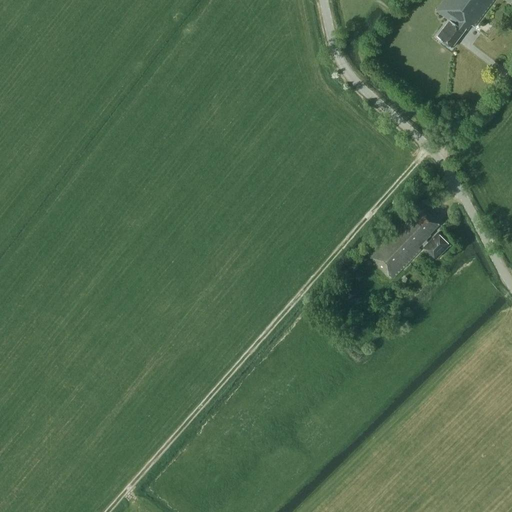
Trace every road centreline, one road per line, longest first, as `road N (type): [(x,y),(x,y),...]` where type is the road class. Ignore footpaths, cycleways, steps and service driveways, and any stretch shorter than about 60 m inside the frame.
road 1 (track): [(427,146),(106,511)]
road 2 (tertiary): [(511,285),(437,155),(347,72),(324,0)]
